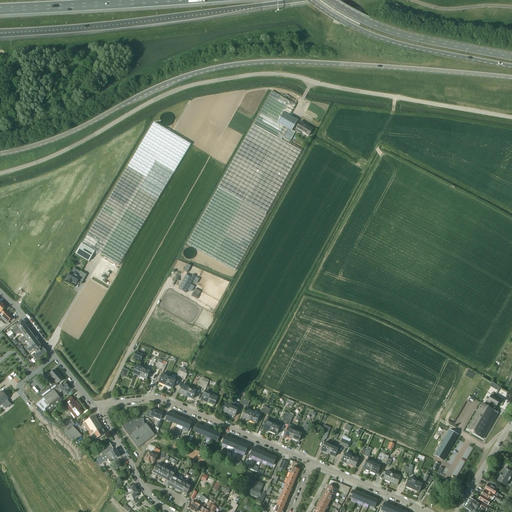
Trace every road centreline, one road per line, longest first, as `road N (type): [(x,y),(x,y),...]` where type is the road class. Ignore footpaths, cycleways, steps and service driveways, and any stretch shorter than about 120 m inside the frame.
road 1 (primary): [(0,153),(60,136),(167,81),(240,63),(511,77)]
road 2 (track): [(479,345),(336,275),(391,178),(511,240)]
road 3 (track): [(394,97),(388,124),(373,134),(357,166),(339,176),(234,367),(202,353)]
road 4 (motorway): [(0,30),(294,0)]
road 5 (unclassified): [(313,463),(160,398),(100,406)]
road 6 (primary): [(313,0),(391,41),(511,66)]
road 7 (unclassified): [(511,117),(310,81)]
road 8 (primary): [(511,57),(393,32),(327,0)]
road 9 (track): [(326,124),(511,148)]
road 10 (motorway): [(0,9),(181,0)]
road 11 (unclassified): [(0,291),(100,406)]
road 12 (residential): [(169,511),(145,491),(100,406)]
road 13 (unclassified): [(422,511),(313,463)]
